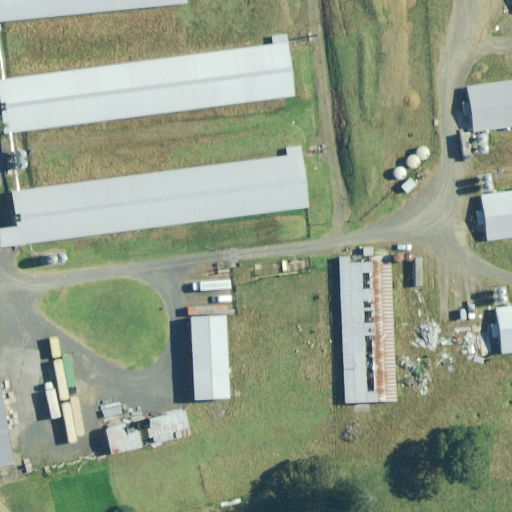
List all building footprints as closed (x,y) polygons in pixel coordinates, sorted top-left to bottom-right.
[(176,0),(0,0),(0,23),(177,5),(176,0)] [(276,50),(0,91),(0,144),(284,102),(276,50)] [(511,85),(460,94),(468,139),(511,132),(511,85)] [(414,154),(414,155),(413,155),(412,155),(411,155),(410,155),(409,156),(408,156),(407,156),(406,157),(405,158),(405,159),(404,160),(404,161),(404,162),(404,164),(404,165),(405,166),(406,167),(407,167),(408,168),(409,169),(410,169),(412,169),(413,169),(414,168),(415,168),(416,167),(417,166),(418,165),(418,164),(419,162),(419,161),(419,160),(420,160),(421,160),(422,160),(423,159),(424,159),(425,158),(426,157),(426,156),(427,155),(427,154),(427,152),(427,151),(426,150),(426,149),(425,148),(424,148),(423,147),(422,147),(421,147),(419,147),(418,147),(417,147),(416,148),(415,149),(415,150),(414,151),(414,152),(414,153),(414,154)] [(300,156),(3,195),(8,233),(0,233),(0,259),(309,219),(300,156)] [(415,184),(409,178),(399,187),(405,194),(415,184)] [(511,194),(472,200),(478,242),(511,237),(511,194)] [(44,255),(43,256),(41,259),(42,260),(42,261),(43,262),(43,263),(44,264),(45,264),(47,265),(48,265),(49,265),(50,265),(51,265),(52,264),(53,264),(54,263),(55,262),(56,263),(57,263),(58,264),(59,264),(60,264),(61,264),(62,264),(63,264),(63,263),(64,262),(65,262),(65,261),(66,260),(66,259),(66,258),(65,257),(65,256),(64,255),(64,254),(63,254),(62,254),(61,253),(60,253),(59,253),(58,253),(57,254),(56,254),(55,254),(55,255),(54,256),(53,255),(52,254),(51,254),(50,254),(49,254),(48,254),(47,254),(46,254),(45,255),(44,255)] [(334,266),(335,412),(388,412),(387,266),(334,266)] [(511,309),(490,313),(496,356),(511,353),(511,309)] [(228,398),(222,315),(186,318),(192,401),(228,398)] [(50,360),(40,360),(38,386),(36,386),(35,410),(46,410),(47,381),(49,381),(50,360)] [(0,464),(10,463),(0,410),(0,464)] [(122,425),(103,430),(109,455),(147,446),(146,440),(151,439),(152,444),(188,436),(183,411),(146,420),(148,429),(143,430),(124,435),(122,425)] [(58,430),(45,431),(45,439),(43,439),(43,448),(60,447),(58,430)]
